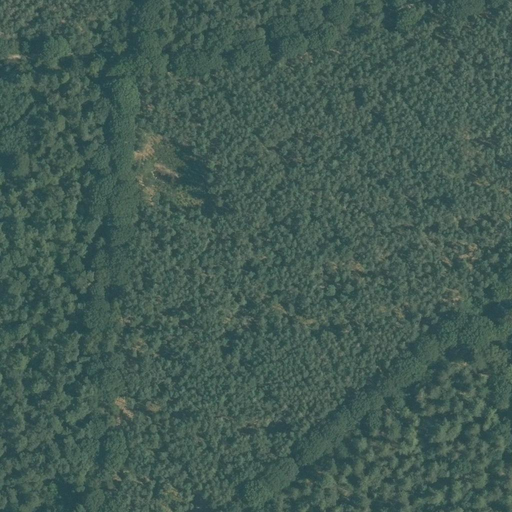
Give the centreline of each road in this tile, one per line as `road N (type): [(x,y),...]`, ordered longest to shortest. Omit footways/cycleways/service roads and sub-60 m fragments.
road 1 (track): [(115,68),(98,511)]
road 2 (track): [(115,68),(275,48),(470,0)]
road 3 (track): [(252,511),(491,313)]
